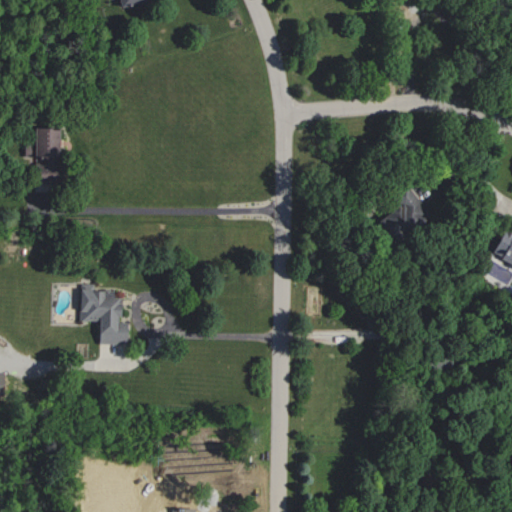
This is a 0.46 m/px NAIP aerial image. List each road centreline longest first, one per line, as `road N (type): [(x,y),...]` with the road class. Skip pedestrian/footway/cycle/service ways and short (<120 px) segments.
road 1 (residential): [(279,511),(282,112),(253,0)]
road 2 (residential): [(282,112),(449,105),(511,126)]
road 3 (residential): [(282,112),(114,168)]
